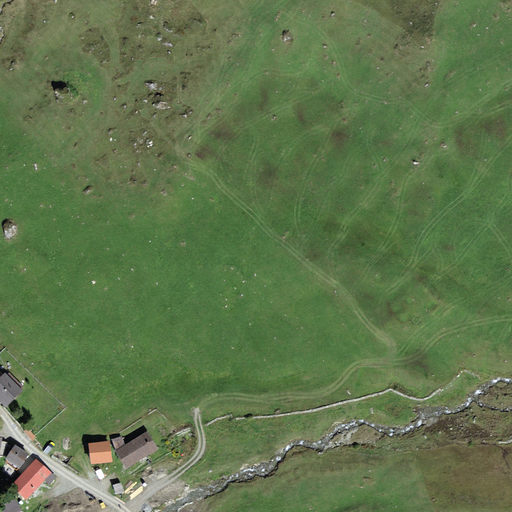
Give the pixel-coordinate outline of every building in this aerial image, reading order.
[(28,395),(11,377),(0,387),(0,399),(12,411),(28,395)] [(0,429),(8,416),(0,410),(0,429)] [(37,438),(29,428),(23,433),(31,443),(37,438)] [(125,437),(117,443),(135,469),(163,451),(152,435),(132,448),(125,437)] [(9,443),(0,441),(0,458),(6,459),(9,443)] [(116,445),(95,448),(97,467),(118,464),(116,445)] [(30,458),(16,448),(7,462),(20,471),(30,458)] [(23,482),(19,491),(32,503),(56,476),(41,462),(23,482)] [(124,489),(119,479),(113,482),(118,492),(124,489)] [(22,511),(14,501),(0,511),(22,511)]
